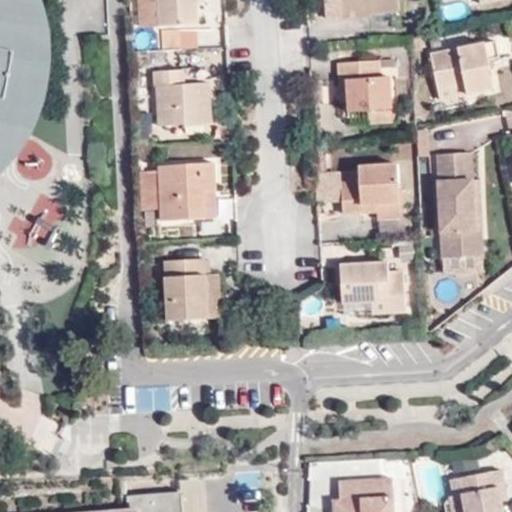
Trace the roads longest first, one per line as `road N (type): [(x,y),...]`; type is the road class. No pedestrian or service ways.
road 1 (residential): [(261,0),(272,238)]
road 2 (residential): [(511,318),(419,371),(291,372)]
road 3 (residential): [(291,372),(123,379)]
road 4 (residential): [(291,372),(288,511)]
